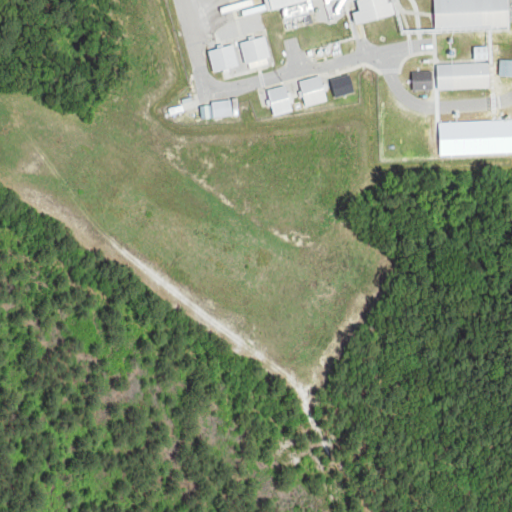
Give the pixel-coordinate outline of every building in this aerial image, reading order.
[(266,0),(269,10),(316,0),(266,0)] [(396,17),(392,0),(365,0),(359,1),(362,12),(356,13),(358,26),(396,17)] [(511,26),(510,0),(436,0),(437,27),(511,26)] [(248,71),(264,68),(263,62),(272,61),(268,38),(243,44),(248,71)] [(211,51),(214,73),(239,69),(236,48),(211,51)] [(491,90),(491,65),(439,66),(439,90),(491,90)] [(433,73),(414,73),(414,91),(433,91),(433,73)] [(337,99),(356,94),(352,76),(333,81),(337,99)] [(308,109),(329,102),(322,77),(301,83),(308,109)] [(269,92),(277,117),(294,112),(287,87),(269,92)] [(214,118),(233,118),(233,103),(213,103),(214,118)]
